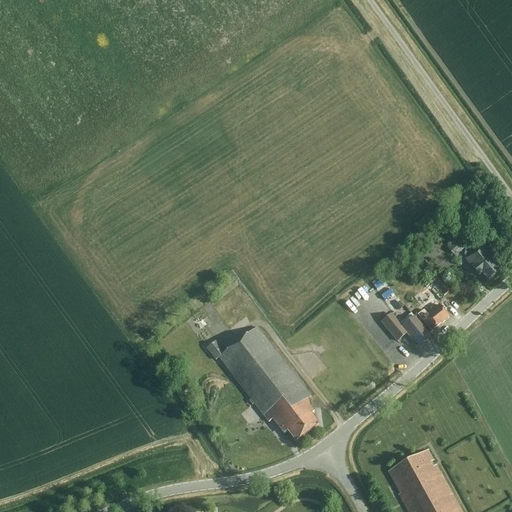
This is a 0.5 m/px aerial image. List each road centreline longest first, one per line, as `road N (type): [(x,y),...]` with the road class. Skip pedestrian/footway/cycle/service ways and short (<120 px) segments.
road 1 (tertiary): [(324,445),(511,281)]
road 2 (unclassified): [(511,194),(371,0)]
road 3 (tertiary): [(109,511),(159,493),(271,472),(324,445)]
